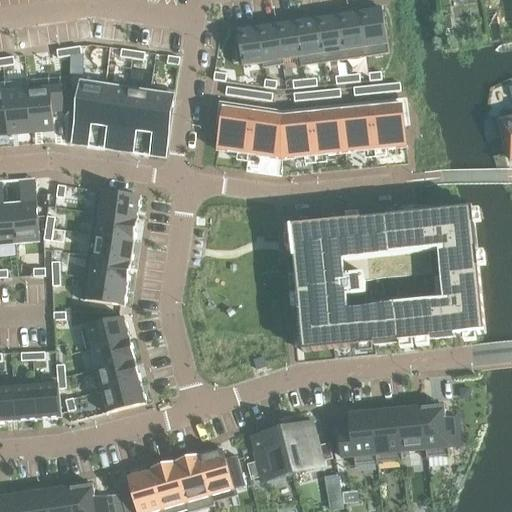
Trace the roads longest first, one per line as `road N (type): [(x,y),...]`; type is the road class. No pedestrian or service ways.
road 1 (residential): [(196,408),(294,375),(511,354)]
road 2 (residential): [(188,180),(171,306),(196,408)]
road 3 (residential): [(410,181),(278,195),(188,180)]
road 4 (residential): [(0,447),(64,445),(196,408)]
road 5 (residential): [(0,21),(94,7),(196,25)]
road 6 (residential): [(175,178),(49,162),(0,166)]
road 7 (residential): [(196,25),(175,178)]
